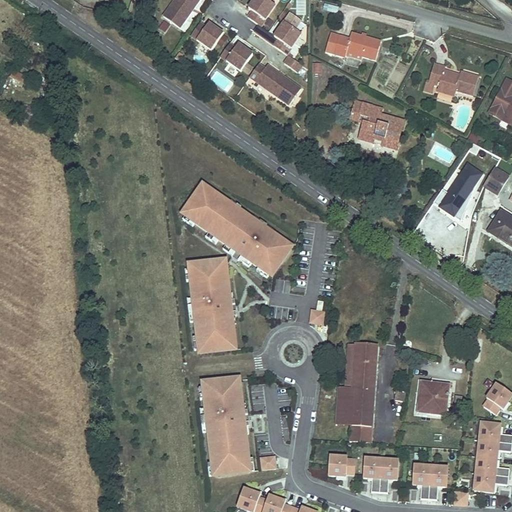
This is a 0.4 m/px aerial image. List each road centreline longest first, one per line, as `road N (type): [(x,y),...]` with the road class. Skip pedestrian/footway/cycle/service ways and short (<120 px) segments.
road 1 (secondary): [(511,320),(41,0)]
road 2 (residential): [(312,366),(298,486),(368,511)]
road 3 (unknown): [(382,432),(407,248)]
road 4 (residential): [(511,38),(380,0)]
